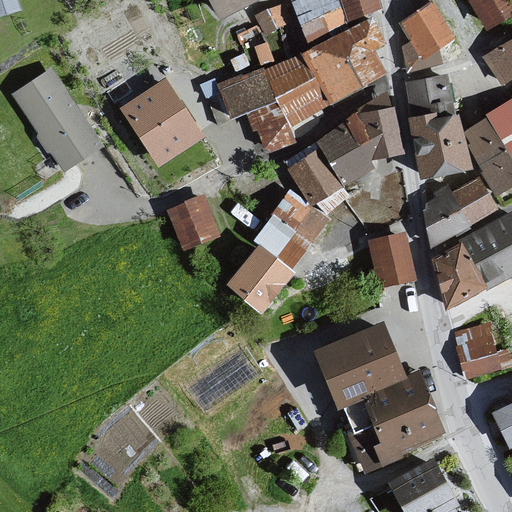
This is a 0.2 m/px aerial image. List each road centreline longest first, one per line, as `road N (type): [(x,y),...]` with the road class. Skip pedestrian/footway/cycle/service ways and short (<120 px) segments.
road 1 (residential): [(440,314),(375,0)]
road 2 (unknown): [(219,164),(395,73),(475,48)]
road 3 (residential): [(498,511),(463,435),(440,314)]
road 4 (residential): [(294,352),(396,316),(440,314)]
